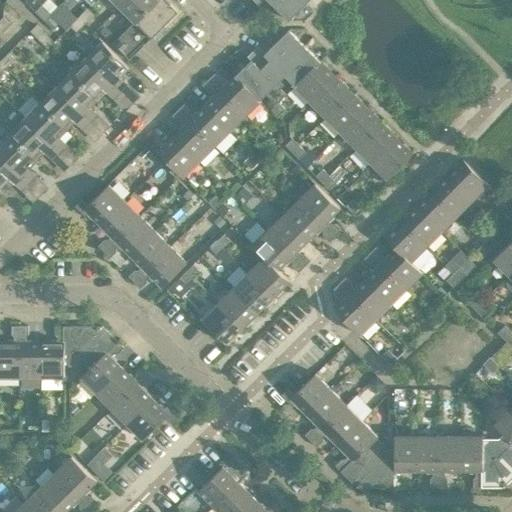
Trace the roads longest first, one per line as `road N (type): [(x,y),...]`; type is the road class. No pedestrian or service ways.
road 1 (residential): [(0,258),(227,30),(195,0)]
road 2 (residential): [(0,295),(110,295),(229,412)]
road 3 (residential): [(229,412),(335,511)]
road 4 (residential): [(134,506),(229,412)]
road 5 (residential): [(229,412),(322,320)]
